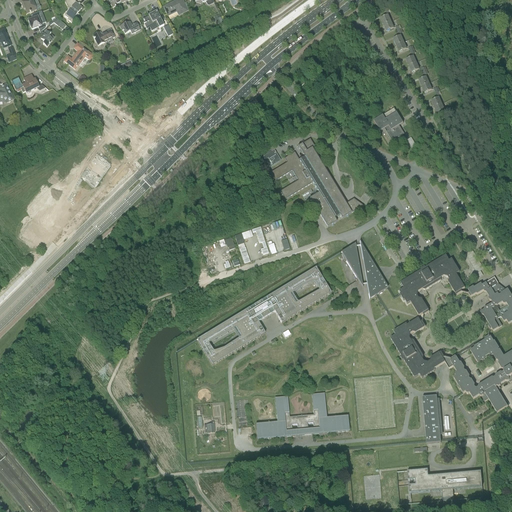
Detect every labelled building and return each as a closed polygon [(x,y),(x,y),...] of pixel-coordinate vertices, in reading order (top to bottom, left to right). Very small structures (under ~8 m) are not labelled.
[(19,0),(22,6),(23,6),(27,14),(29,13),(29,14),(31,13),(30,13),(36,11),(33,3),(34,2),(33,0),(19,0)] [(66,13),(65,16),(65,17),(68,19),(67,21),(71,24),(72,23),(78,16),(77,15),(82,8),(78,6),(79,5),(74,1),(73,0),(67,0),(66,0),(68,4),(69,3),(73,7),(69,12),(68,11),(67,13),(66,13)] [(172,4),(169,6),(169,5),(163,8),(168,17),(177,12),(178,16),(187,11),(181,0),(178,0),(172,3),(172,4)] [(149,17),(143,20),(145,23),(143,24),(144,26),(148,24),(151,28),(152,32),(164,26),(159,15),(156,11),(152,13),(152,15),(149,17)] [(33,19),(28,21),(29,24),(28,25),(29,27),(30,27),(31,30),(32,30),(36,29),(38,28),(39,32),(45,28),(44,25),(41,26),(40,24),(42,24),(40,19),(38,20),(38,18),(42,16),(41,12),(36,14),(31,16),(33,19)] [(381,19),(384,26),(390,22),(387,16),(381,19)] [(220,18),(215,20),(218,27),(223,24),(220,18)] [(53,24),(62,31),(66,27),(58,20),(53,24)] [(119,27),(122,31),(123,31),(125,35),(130,32),(131,35),(140,30),(136,23),(133,25),(133,26),(132,26),(130,22),(126,24),(125,25),(125,24),(119,27)] [(390,22),(384,26),(386,32),(393,29),(390,22)] [(163,28),(168,37),(173,35),(169,26),(163,28)] [(0,41),(1,41),(3,45),(6,44),(7,47),(11,46),(9,40),(7,35),(6,35),(4,30),(0,31),(0,41)] [(93,37),(95,41),(98,47),(105,43),(114,38),(111,30),(103,34),(101,35),(100,33),(98,34),(97,34),(94,35),(94,36),(93,37)] [(43,45),(47,48),(49,45),(50,44),(53,40),(49,37),(51,35),(47,32),(41,40),(45,43),(43,45)] [(393,40),(396,46),(403,43),(400,37),(393,40)] [(403,43),(396,46),(399,53),(406,49),(403,43)] [(64,62),(75,70),(85,58),(89,61),(93,56),(77,44),(73,49),(77,52),(71,60),(67,57),(64,62)] [(11,55),(7,57),(9,63),(16,60),(12,48),(8,50),(11,55)] [(406,61),(409,67),(416,64),(413,57),(406,61)] [(126,66),(120,68),(122,73),(133,68),(130,62),(125,64),(126,66)] [(416,64),(409,67),(412,73),(418,70),(416,64)] [(18,78),(11,81),(14,86),(17,93),(21,91),(22,94),(25,93),(26,94),(27,94),(28,94),(28,95),(29,94),(30,93),(31,93),(31,92),(36,89),(39,92),(45,89),(42,86),(38,87),(35,80),(33,80),(31,76),(26,78),(23,79),(26,84),(22,86),(21,83),(18,78)] [(419,81),(422,88),(428,84),(426,78),(419,81)] [(428,84),(422,88),(424,94),(431,91),(428,84)] [(0,99),(4,100),(5,103),(6,104),(13,100),(8,89),(6,85),(1,87),(0,87),(0,99)] [(180,115),(189,110),(180,94),(152,110),(158,120),(171,113),(171,114),(178,111),(180,115)] [(432,102),(434,108),(441,105),(439,99),(432,102)] [(441,105),(434,108),(437,115),(444,112),(441,105)] [(394,109),(373,121),(380,132),(386,129),(388,132),(386,133),(392,142),(404,135),(399,126),(403,124),(400,119),(394,109)] [(407,141),(411,147),(415,145),(411,138),(407,141)] [(286,164),(268,175),(273,183),(291,172),(292,174),(297,182),(292,185),(279,193),(284,201),(292,196),(311,184),(318,194),(309,199),(320,216),(327,228),(328,227),(336,222),(334,219),(339,216),(341,220),(362,207),(353,200),(345,204),(331,180),(321,164),(317,155),(316,156),(313,148),(309,140),(297,148),(303,158),(298,162),(293,154),(292,155),(283,160),(286,164)] [(260,159),(266,170),(280,161),(274,150),(271,152),(270,150),(265,154),(266,155),(260,159)] [(260,228),(252,231),(253,234),(256,233),(259,244),(262,243),(264,249),(261,250),(263,256),(268,254),(261,231),(260,228)] [(234,237),(236,242),(253,237),(251,231),(234,237)] [(224,240),(227,251),(235,249),(231,238),(224,240)] [(286,240),(280,241),(283,251),(289,249),(286,240)] [(387,289),(358,243),(359,248),(366,286),(369,300),(376,296),(387,289)] [(238,246),(244,264),(250,263),(243,244),(238,246)] [(354,249),(354,245),(349,249),(340,254),(362,289),(361,287),(354,249)] [(472,250),(465,254),(479,278),(483,276),(480,271),(483,269),(472,250)] [(422,314),(423,316),(429,312),(428,311),(421,299),(421,300),(418,299),(417,296),(418,293),(422,290),(423,290),(425,291),(441,281),(441,279),(441,278),(444,277),(447,278),(449,280),(448,283),(455,294),(456,296),(462,292),(461,291),(465,289),(456,275),(459,273),(457,268),(452,260),(449,262),(446,256),(425,269),(424,268),(421,270),(421,271),(415,275),(400,284),(403,288),(398,291),(401,294),(400,295),(403,301),(404,300),(407,304),(410,303),(419,317),(422,314)] [(196,341),(212,366),(265,334),(258,323),(274,312),(281,324),(331,294),(315,268),(196,341)] [(492,280),(486,283),(482,286),(481,284),(474,288),(473,287),(468,290),(469,293),(468,294),(470,298),(472,297),(476,294),(477,295),(483,291),(484,293),(485,293),(486,293),(487,295),(489,298),(488,300),(489,301),(491,301),(492,303),(492,304),(484,309),(484,311),(480,313),(482,316),(483,316),(489,324),(488,326),(490,330),(492,329),(493,332),(502,327),(498,319),(500,318),(501,318),(504,323),(506,321),(508,325),(511,322),(511,297),(508,290),(506,291),(505,291),(504,292),(503,291),(504,290),(503,290),(501,288),(501,289),(500,288),(499,289),(498,288),(497,285),(498,284),(497,283),(494,278),(492,280)] [(443,359),(444,358),(441,353),(439,354),(439,353),(430,359),(431,359),(430,361),(428,363),(424,362),(422,360),(423,359),(423,357),(414,341),(411,340),(411,341),(409,338),(410,334),(413,333),(415,333),(415,334),(424,329),(424,328),(425,327),(422,322),(420,323),(418,319),(407,326),(406,324),(396,330),(393,332),(395,336),(390,339),(401,357),(400,358),(402,361),(403,361),(407,367),(414,379),(420,375),(422,379),(435,371),(434,370),(445,363),(443,359)] [(474,349),(470,351),(478,364),(481,361),(483,362),(485,361),(485,359),(490,356),(492,357),(493,356),(496,361),(498,361),(498,362),(498,364),(501,369),(503,370),(504,371),(503,373),(502,373),(500,373),(495,376),(495,378),(493,378),(492,378),(487,381),(486,383),(485,384),(483,383),(478,386),(478,388),(476,389),(475,389),(474,387),(475,386),(471,380),(470,380),(469,379),(469,377),(466,372),(465,372),(464,370),(464,369),(461,363),(459,363),(456,358),(455,357),(450,360),(451,361),(450,362),(454,368),(457,373),(455,374),(455,375),(456,377),(453,378),(458,387),(457,387),(459,390),(460,390),(463,394),(465,393),(466,394),(468,394),(469,394),(473,400),(479,396),(480,397),(482,398),(484,402),(488,400),(497,414),(508,407),(498,391),(500,389),(499,387),(500,386),(501,385),(505,382),(507,382),(508,381),(510,383),(511,382),(511,351),(504,357),(499,350),(499,351),(498,349),(499,349),(494,342),(493,342),(490,337),(489,338),(489,336),(484,339),(484,341),(485,342),(482,344),(482,342),(474,347),(474,348),(474,349)] [(350,432),(348,417),(332,419),(332,421),(327,421),(325,395),(312,396),(314,417),(290,419),(288,398),(275,400),(278,426),(273,427),(273,425),(257,426),(258,442),(350,432)] [(436,397),(422,398),(426,444),(440,443),(437,398),(436,397)] [(427,470),(407,472),(408,481),(415,480),(415,486),(408,486),(409,494),(443,491),(444,498),(445,498),(455,497),(455,490),(482,488),(481,472),(428,477),(427,470)]
